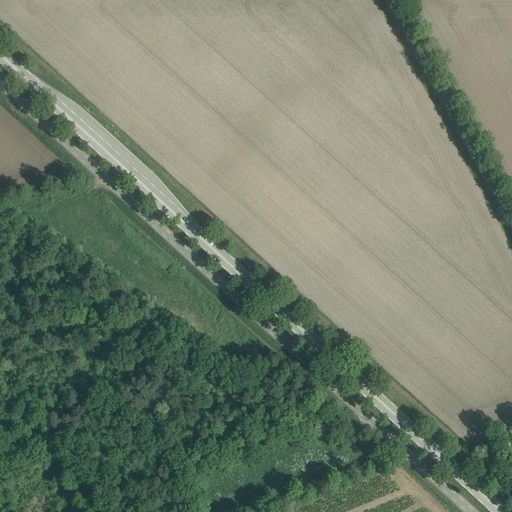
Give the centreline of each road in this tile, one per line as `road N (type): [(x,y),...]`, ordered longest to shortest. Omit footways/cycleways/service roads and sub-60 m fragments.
road 1 (primary): [(498,511),(0,54)]
road 2 (unclassified): [(470,511),(0,82)]
road 3 (unclassified): [(511,221),(389,0)]
